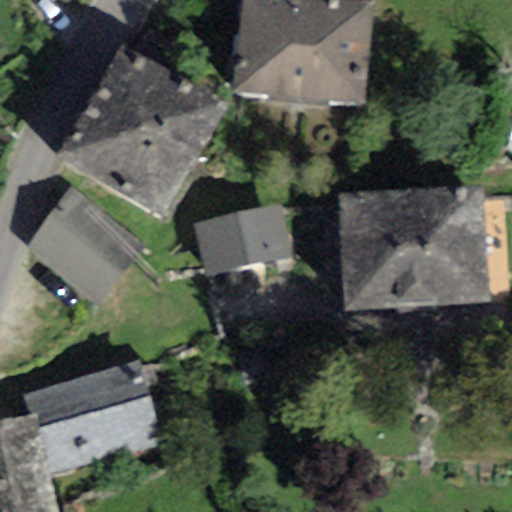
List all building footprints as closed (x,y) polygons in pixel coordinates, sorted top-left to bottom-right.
[(365,105),(369,2),(338,0),(242,0),(235,93),(268,96),(268,104),(327,108),(328,102),(365,105)] [(58,159),(160,218),(225,107),(123,48),(58,159)] [(338,195),(344,311),(490,303),(484,188),(338,195)] [(23,250),(97,310),(144,251),(70,191),(23,250)] [(194,226),(207,276),(291,255),(278,205),(194,226)] [(165,445),(139,361),(24,396),(29,416),(34,415),(50,479),(165,445)] [(0,511),(58,511),(50,479),(34,415),(29,416),(0,423),(0,511)]
